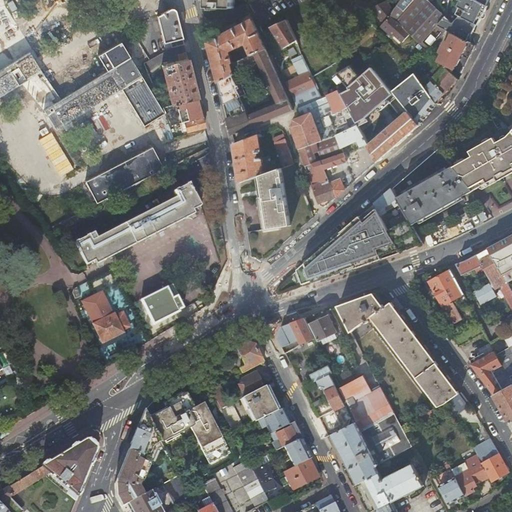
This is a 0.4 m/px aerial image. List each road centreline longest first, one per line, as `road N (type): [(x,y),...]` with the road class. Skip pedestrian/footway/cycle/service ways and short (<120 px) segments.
road 1 (residential): [(321,227),(455,112),(511,2)]
road 2 (residential): [(196,39),(249,309)]
road 3 (residential): [(390,272),(511,454)]
road 4 (residential): [(336,484),(249,309)]
road 5 (residential): [(321,227),(283,119),(238,137)]
road 6 (secondary): [(0,461),(131,384)]
road 7 (secondary): [(390,272),(279,311),(249,309)]
road 8 (secondary): [(131,384),(249,309)]
road 9 (secondary): [(511,218),(390,272)]
